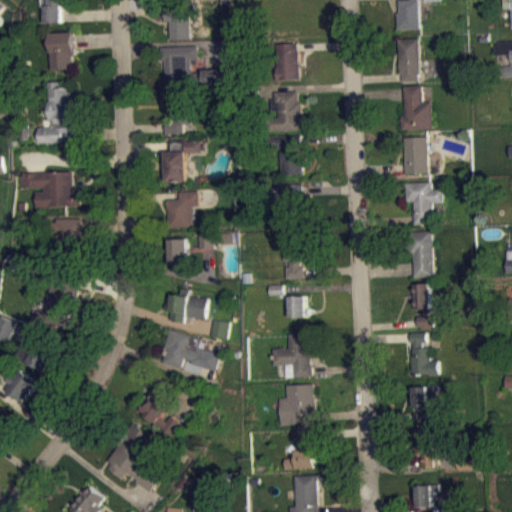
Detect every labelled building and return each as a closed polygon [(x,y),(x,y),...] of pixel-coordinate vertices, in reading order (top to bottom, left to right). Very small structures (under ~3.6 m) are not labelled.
[(66,0),(66,4),(62,4),(62,14),(62,21),(46,21),(46,4),(41,4),(41,0),(66,0)] [(193,0),(193,4),(196,3),(196,13),(191,13),(192,37),(171,37),(171,20),(166,20),(166,7),(174,7),(174,0),(193,0)] [(399,0),(400,11),(397,11),(398,28),(421,27),(420,0),(399,0)] [(511,0),(503,0),(504,14),(511,13),(511,0)] [(50,31),(74,30),(75,40),(75,54),(73,54),(74,67),(52,69),(50,31)] [(398,38),(419,37),(421,72),(418,72),(418,79),(402,80),(402,76),(402,72),(400,72),(398,38)] [(511,74),(500,75),(499,66),(511,65),(511,53),(496,53),(496,41),(511,40),(511,74)] [(278,42),(279,66),(278,66),(278,78),(301,77),(300,49),(299,49),(299,46),(298,41),(278,42)] [(162,45),(199,45),(199,57),(191,57),(191,70),(202,70),(202,67),(214,67),(221,67),(222,84),(191,85),(191,86),(181,86),(181,85),(167,85),(166,58),(162,59),(162,45)] [(511,46),(496,47),(496,60),(511,59),(511,71),(504,71),(505,82),(511,81),(511,46)] [(38,127),(39,141),(72,140),(72,133),(72,125),(70,125),(70,116),(71,116),(71,108),(72,108),(71,86),(60,87),(60,80),(49,80),(50,100),(49,100),(50,119),(53,119),(54,126),(46,126),(46,125),(40,125),(40,127),(38,127)] [(404,85),(422,84),(423,100),(432,100),(433,126),(402,128),(401,115),(406,115),(405,92),(404,85)] [(258,85),(258,90),(259,100),(241,101),(241,86),(258,85)] [(299,90),(300,100),(303,100),(303,118),(301,118),(301,128),(268,129),(268,116),(280,116),(280,110),(273,110),(273,98),(277,98),(277,90),(299,90)] [(166,121),(166,127),(167,132),(185,132),(184,123),(193,123),(192,91),(174,92),(175,121),(166,121)] [(29,123),(29,138),(19,137),(19,123),(29,123)] [(40,148),(75,149),(76,132),(41,132),(40,148)] [(269,135),(302,133),(303,137),(303,143),(301,143),(301,149),(303,149),(305,172),(283,173),(281,150),(283,149),(283,145),(269,145),(269,135)] [(405,136),(429,135),(430,171),(406,171),(406,167),(405,136)] [(163,150),(187,149),(187,144),(187,139),(202,139),(203,150),(188,150),(189,180),(168,180),(168,160),(163,161),(163,150)] [(20,174),(24,174),(24,171),(34,171),(73,169),(74,191),(82,190),(82,203),(37,206),(37,190),(45,190),(45,186),(25,187),(25,184),(21,184),(20,174)] [(406,181),(432,180),(433,188),(443,187),(444,201),(434,201),(435,222),(416,223),(415,217),(415,199),(407,200),(406,181)] [(304,183),(278,183),(278,189),(272,189),(272,203),(279,203),(280,212),(274,212),(274,225),(302,224),(301,204),(305,204),(305,188),(304,183)] [(170,198),(182,198),(182,195),(182,190),(201,190),(202,204),(194,204),(195,223),(191,223),(191,226),(170,226),(170,198)] [(83,217),(58,217),(58,220),(52,220),(52,231),(58,231),(58,253),(84,253),(83,222),(83,217)] [(414,253),(409,253),(408,230),(433,229),(435,274),(415,276),(415,267),(414,253)] [(216,243),(235,242),(235,231),(201,233),(202,247),(209,246),(216,246),(216,243)] [(308,231),(285,232),(285,259),(292,259),(292,265),(288,265),(289,277),(306,277),(306,270),(305,265),(301,265),(301,259),(307,259),(306,246),(308,246),(308,231)] [(171,238),(189,237),(190,268),(182,269),(182,262),(172,262),(171,238)] [(226,251),(225,239),(203,240),(203,252),(226,251)] [(36,308),(47,311),(57,266),(82,272),(80,280),(78,286),(80,287),(77,299),(74,298),(67,326),(34,318),(36,308)] [(415,282),(431,282),(432,307),(416,307),(415,282)] [(285,283),(270,283),(271,293),(285,293),(285,287),(285,283)] [(173,293),(210,297),(208,316),(189,314),(188,321),(173,319),(174,310),(167,309),(168,301),(172,301),(173,293)] [(307,294),(291,295),(292,316),(308,315),(307,294)] [(18,322),(1,314),(0,316),(0,336),(9,340),(15,327),(18,322)] [(433,314),(418,314),(418,321),(418,325),(434,325),(433,314)] [(216,318),(232,320),(229,338),(213,335),(214,328),(216,318)] [(435,331),(435,321),(420,321),(420,332),(435,331)] [(172,328),(204,337),(201,346),(222,352),(217,369),(209,366),(193,361),(194,359),(186,356),(183,366),(164,361),(168,349),(169,350),(171,344),(167,343),(172,328)] [(412,331),(428,330),(428,346),(431,346),(431,359),(439,358),(440,373),(413,373),(412,355),(414,355),(414,341),(412,341),(412,336),(412,331)] [(314,375),(314,369),(313,363),(312,363),(312,357),(313,357),(313,343),(311,343),(310,331),(290,332),(291,346),(274,347),(275,363),(295,362),(296,376),(314,375)] [(23,344),(16,355),(29,364),(31,360),(46,370),(57,352),(40,341),(34,351),(23,344)] [(39,381),(21,368),(15,375),(11,372),(6,379),(10,382),(6,388),(22,400),(27,392),(29,394),(39,381)] [(281,396),(289,396),(288,383),(315,382),(316,411),(302,412),(302,417),(302,421),(290,422),(291,423),(282,424),(281,396)] [(413,385),(439,384),(440,398),(428,399),(428,410),(430,410),(430,418),(415,419),(415,415),(415,410),(419,410),(419,406),(414,406),(413,385)] [(140,409),(176,436),(185,424),(178,419),(172,414),(168,419),(164,416),(173,404),(167,399),(168,398),(165,395),(167,393),(161,388),(152,399),(150,398),(148,401),(147,400),(140,409)] [(0,405),(0,431),(4,426),(6,428),(15,417),(0,405)] [(135,422),(154,436),(140,455),(152,464),(151,465),(162,474),(150,490),(144,486),(136,480),(138,478),(128,471),(124,477),(109,466),(113,461),(109,459),(121,443),(119,442),(123,436),(124,437),(127,432),(135,422)] [(415,427),(446,426),(447,436),(436,436),(436,466),(422,466),(422,462),(422,452),(415,452),(415,427)] [(286,457),(286,468),(317,467),(316,449),(308,449),(308,441),(311,441),(311,435),(311,428),(297,428),(298,457),(286,457)] [(458,454),(475,453),(477,468),(459,469),(458,454)] [(297,505),(291,506),(291,511),(320,511),(320,510),(318,473),(296,474),(297,505)] [(206,476),(206,493),(210,492),(224,492),(224,475),(206,476)] [(418,484),(419,506),(434,506),(434,498),(437,497),(436,490),(441,490),(440,482),(433,483),(433,484),(418,484)] [(90,484),(105,496),(99,504),(103,508),(100,511),(76,511),(71,508),(90,484)] [(450,501),(450,508),(450,511),(461,511),(461,501),(450,501)]
